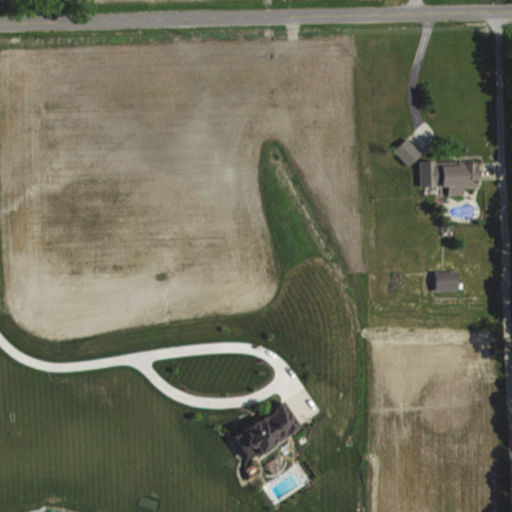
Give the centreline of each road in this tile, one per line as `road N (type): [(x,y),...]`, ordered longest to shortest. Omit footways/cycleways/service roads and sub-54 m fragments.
road 1 (tertiary): [(511,12),(0,27)]
road 2 (residential): [(498,13),(511,392)]
